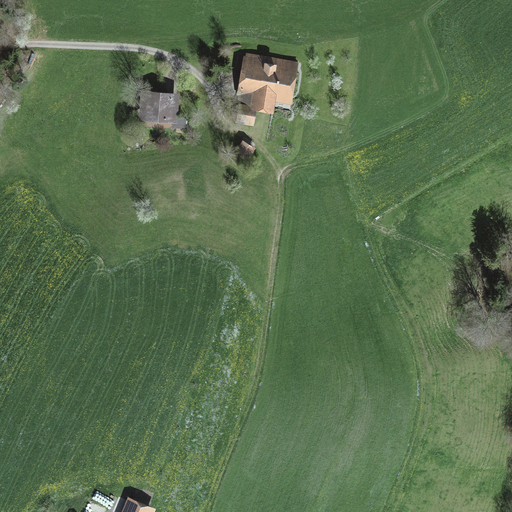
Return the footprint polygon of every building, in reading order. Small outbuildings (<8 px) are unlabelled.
[(270,108),(272,93),(287,96),(293,62),(245,54),(236,105),(240,106),(254,108),(255,106),(270,108)] [(174,96),(145,94),(144,116),(172,119),(174,96)] [(238,118),(252,121),(254,108),(240,106),(238,118)] [(242,142),(237,152),(246,158),(252,149),(242,142)] [(130,501),(125,511),(149,511),(150,509),(130,501)]
